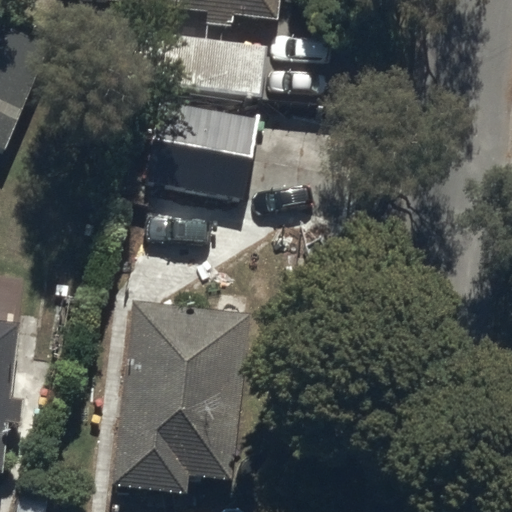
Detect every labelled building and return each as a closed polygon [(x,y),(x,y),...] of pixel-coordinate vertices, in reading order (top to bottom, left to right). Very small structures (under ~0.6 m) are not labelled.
[(66,0),(66,5),(209,20),(208,30),(234,33),(234,26),(279,31),(282,0),(66,0)] [(0,158),(7,161),(50,62),(0,40),(0,158)] [(261,105),(265,58),(141,47),(137,94),(261,105)] [(249,203),(256,124),(180,118),(172,196),(249,203)] [(134,312),(113,494),(188,502),(189,487),(230,492),(249,325),(134,312)] [(0,477),(3,477),(5,434),(20,435),(21,407),(14,407),(18,335),(0,333),(0,477)]
